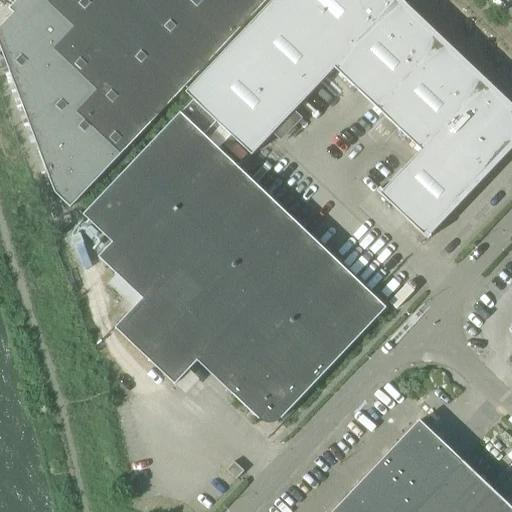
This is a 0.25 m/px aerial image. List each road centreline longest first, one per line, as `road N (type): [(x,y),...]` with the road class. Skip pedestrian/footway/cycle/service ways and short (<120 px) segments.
road 1 (unclassified): [(238,511),(419,321)]
road 2 (unknown): [(277,470),(208,415),(184,413),(153,432)]
road 3 (unclassified): [(419,321),(511,225)]
road 4 (unclassified): [(511,408),(419,321)]
